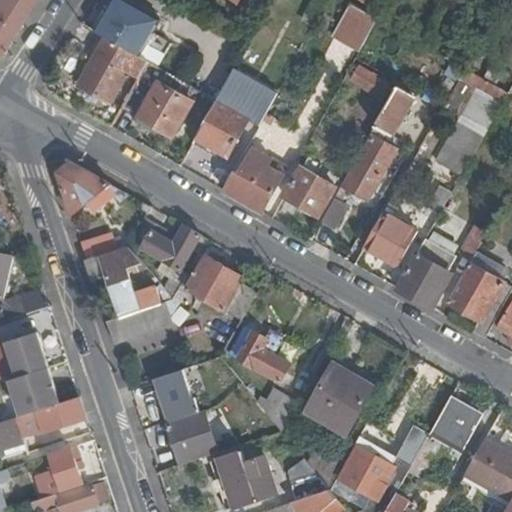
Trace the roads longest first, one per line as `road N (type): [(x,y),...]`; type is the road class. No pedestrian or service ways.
road 1 (unclassified): [(8,97),(511,385)]
road 2 (unclassified): [(144,511),(8,97)]
